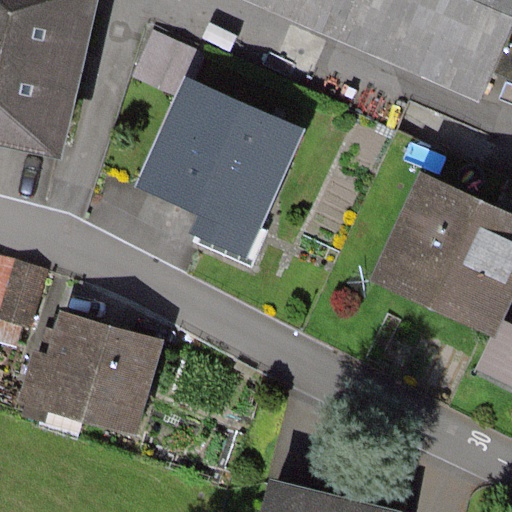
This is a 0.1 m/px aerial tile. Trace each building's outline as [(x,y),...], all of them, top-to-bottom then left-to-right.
[(0,0),(0,137),(67,150),(95,0),(0,0)] [(511,60),(511,0),(233,0),(491,112),(511,60)] [(154,37),(141,67),(188,87),(201,58),(154,37)] [(296,130),(194,86),(182,114),(152,183),(216,211),(253,227),(296,130)] [(511,229),(428,191),(390,274),(488,319),(511,269),(511,267),(511,229)] [(267,233),(253,227),(216,211),(202,244),(252,266),(267,233)] [(0,311),(14,261),(0,257),(0,311)] [(43,270),(14,261),(0,311),(0,338),(22,344),(43,270)] [(155,349),(51,318),(29,394),(132,425),(155,349)] [(511,325),(501,321),(479,369),(511,384),(511,325)] [(380,511),(359,507),(274,486),(267,511),(380,511)]
